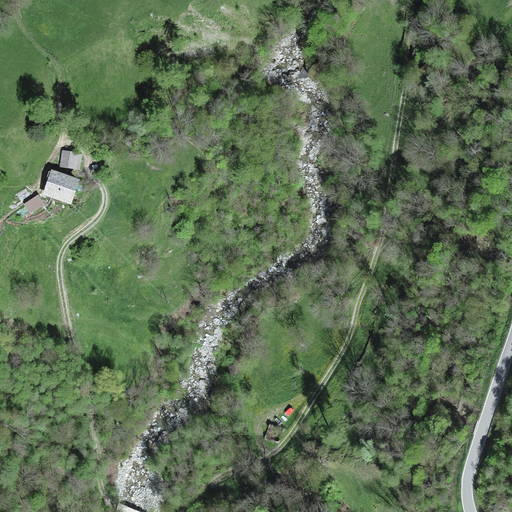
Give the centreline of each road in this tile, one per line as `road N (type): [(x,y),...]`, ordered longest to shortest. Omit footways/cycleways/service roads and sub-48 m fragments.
road 1 (track): [(179,511),(220,475),(281,445),(348,338),(384,225),(407,44),(423,0)]
road 2 (track): [(38,187),(62,141),(84,152),(104,192),(95,220),(60,253),(59,273),(89,391),(100,485),(130,511)]
road 3 (tertiary): [(511,349),(469,476),(471,511)]
road 4 (track): [(62,141),(57,68),(12,0)]
